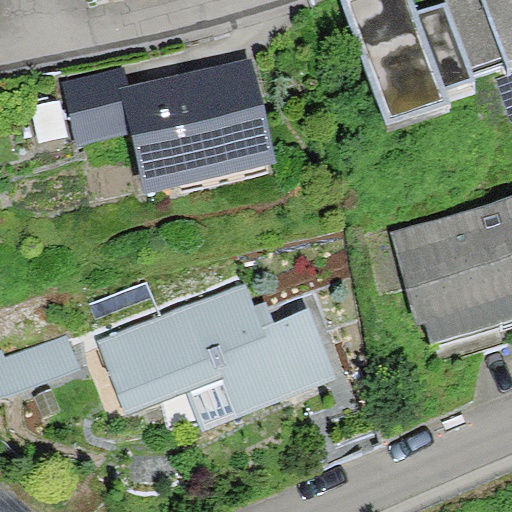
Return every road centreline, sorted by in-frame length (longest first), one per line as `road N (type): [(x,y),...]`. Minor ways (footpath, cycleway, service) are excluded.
road 1 (residential): [(511,436),(320,511)]
road 2 (residential): [(140,0),(11,34)]
